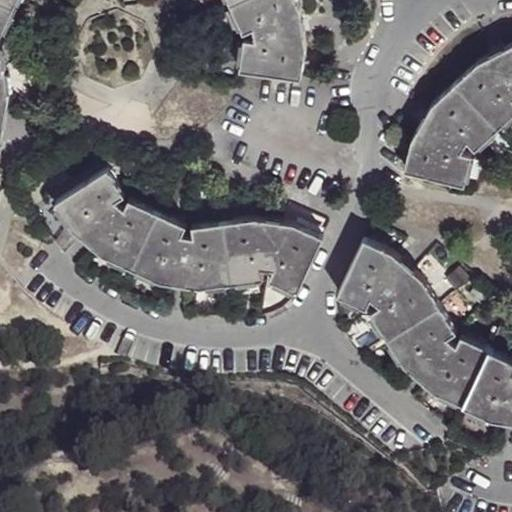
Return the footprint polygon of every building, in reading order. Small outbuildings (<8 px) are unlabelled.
[(16,0),(0,0),(0,62),(7,62),(3,28),(16,0)] [(300,0),(233,0),(246,28),(256,23),(258,36),(247,35),(243,65),(303,73),(308,42),(302,3),(300,0)] [(511,41),(481,58),(458,78),(500,123),(511,112),(511,41)] [(7,62),(0,62),(0,141),(4,133),(11,94),(7,62)] [(477,145),(500,123),(458,78),(433,102),(412,136),(405,166),(464,181),(474,151),(462,148),(469,136),(477,145)] [(134,263),(159,208),(132,195),(127,204),(118,196),(127,191),(110,165),(59,198),(75,224),(106,250),(134,263)] [(234,278),(226,218),(195,222),(197,233),(184,231),(188,221),(159,208),(134,263),(163,277),(203,283),(234,278)] [(257,214),(226,218),(234,278),(265,274),(263,263),(277,265),(272,276),(299,289),(325,233),(297,220),(257,214)] [(390,333),(440,301),(424,274),(394,248),(367,235),(341,290),(368,303),(373,293),(383,301),(373,308),(390,333)] [(458,327),(440,301),(390,333),(407,360),(437,387),(466,401),(492,345),(464,332),(459,342),(448,334),(458,327)] [(511,355),(492,345),(466,401),(493,414),(511,416),(511,355)] [(51,461),(62,472),(77,466),(91,464),(92,451),(69,453),(51,461)]
